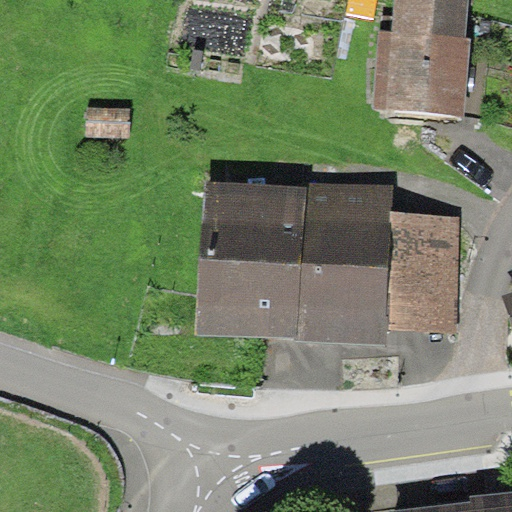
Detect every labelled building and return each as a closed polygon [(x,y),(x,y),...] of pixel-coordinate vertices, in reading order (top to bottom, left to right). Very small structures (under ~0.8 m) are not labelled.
[(468,0),(394,0),(392,29),(380,28),(375,111),(465,117),(468,74),(470,38),(466,37),(468,0)] [(87,105),(86,140),(131,141),(132,106),(87,105)] [(308,186),(203,181),(197,333),(293,337),(293,339),(299,339),(386,343),(387,328),(392,211),(393,184),(308,181),(308,186)] [(459,214),(392,211),(387,328),(455,331),(459,214)] [(511,292),(502,296),(511,323),(511,292)] [(472,502),(390,510),(390,511),(511,511),(511,490),(481,494),(471,495),(472,502)]
